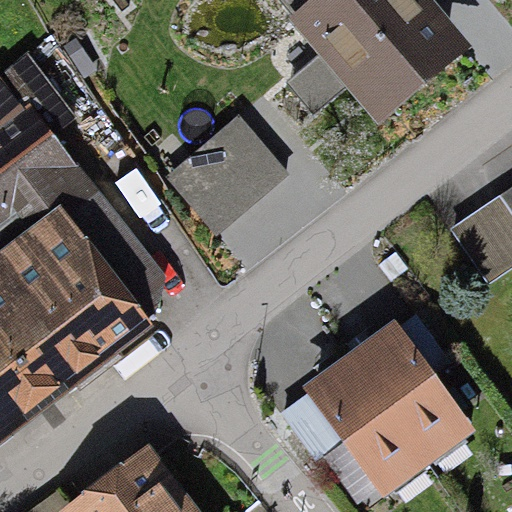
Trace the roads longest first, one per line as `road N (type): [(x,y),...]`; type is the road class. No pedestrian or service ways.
road 1 (residential): [(178,366),(511,98)]
road 2 (residential): [(0,499),(178,366)]
road 3 (residential): [(178,366),(296,511)]
